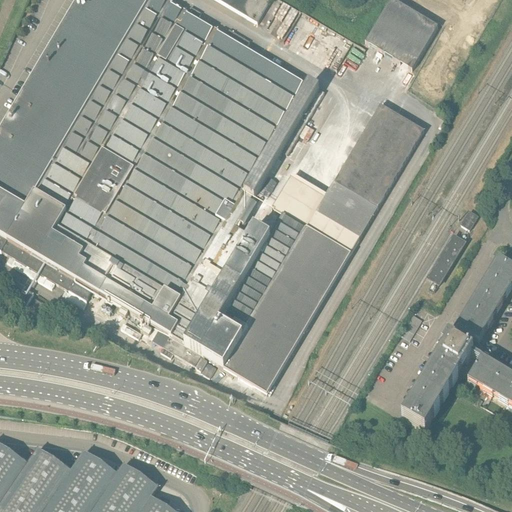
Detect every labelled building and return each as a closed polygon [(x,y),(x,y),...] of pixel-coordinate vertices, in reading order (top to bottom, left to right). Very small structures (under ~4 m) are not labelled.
[(308,86),(184,12),(170,4),(163,0),(78,0),(0,132),(0,254),(1,255),(2,255),(69,295),(86,306),(87,305),(86,305),(92,294),(169,340),(163,350),(184,363),(195,370),(202,359),(224,373),(267,399),(377,213),(424,134),(380,109),(334,186),(323,205),(289,185),(272,212),(282,219),(269,241),(254,232),(249,240),(235,231),(238,226),(244,229),(257,208),(250,204),(252,201),(254,202),(256,200),(260,202),(263,197),(259,194),(268,179),(270,181),(281,163),(279,161),(282,156),(287,159),(305,127),(323,95),(308,86)] [(212,0),(257,26),(272,0),(212,0)] [(372,50),(412,74),(438,30),(398,7),(372,50)] [(469,233),(478,220),(469,214),(460,228),(469,233)] [(439,289),(464,247),(452,240),(427,281),(439,289)] [(481,364),(483,362),(468,353),(473,344),(479,348),(480,347),(477,345),(511,286),(511,270),(498,263),(456,334),(454,333),(443,352),(445,353),(403,424),(426,438),(461,380),(473,360),(481,364)] [(15,307),(24,313),(34,297),(25,292),(15,307)] [(405,332),(414,337),(422,323),(413,318),(405,332)] [(511,379),(483,362),(481,364),(469,385),(511,410),(511,379)] [(168,511),(152,501),(159,491),(124,468),(118,478),(84,455),(71,475),(37,453),(27,468),(0,449),(0,511),(168,511)]
